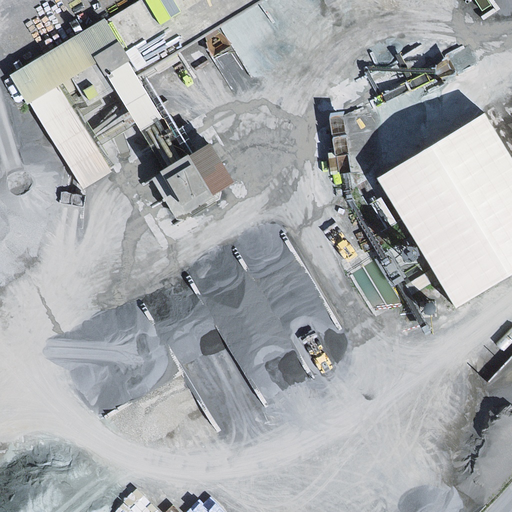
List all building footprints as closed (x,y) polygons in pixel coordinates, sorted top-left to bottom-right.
[(383,0),(319,0),(328,21),(376,1),(377,2),(383,0)] [(107,25),(17,77),(84,194),(115,176),(65,88),(124,55),(107,25)] [(511,163),(483,117),(375,185),(455,314),(511,278),(511,163)] [(215,151),(165,183),(191,225),(242,193),(215,151)] [(511,358),(488,384),(511,406),(511,358)]
